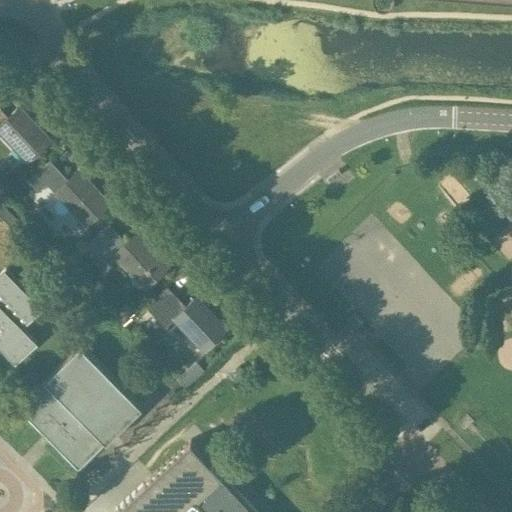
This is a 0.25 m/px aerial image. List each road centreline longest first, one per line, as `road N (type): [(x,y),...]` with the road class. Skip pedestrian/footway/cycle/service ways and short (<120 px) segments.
road 1 (tertiary): [(223,239),(361,133),(427,118),(511,122)]
road 2 (unclassified): [(223,239),(87,93),(33,5)]
road 3 (tertiary): [(414,455),(223,239)]
